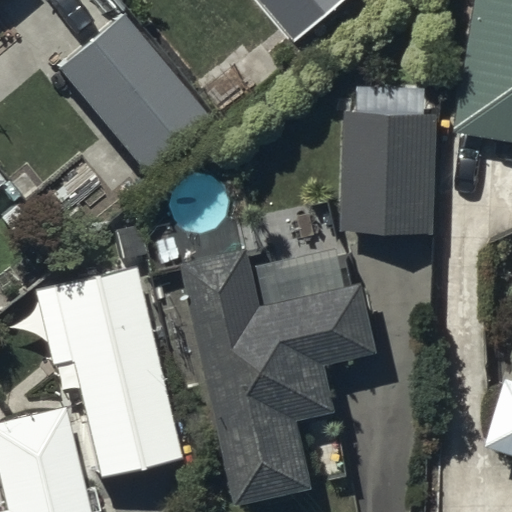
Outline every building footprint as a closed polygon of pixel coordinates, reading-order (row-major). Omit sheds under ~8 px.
[(511,0),(476,0),(456,125),(511,134),(511,0)] [(205,113),(119,11),(55,64),(140,167),(205,113)] [(348,103),(343,224),(435,228),(440,107),(348,103)] [(251,238),(180,255),(238,498),(315,479),(299,411),(337,402),(327,359),(380,346),(363,276),(266,299),(251,238)] [(89,421),(152,406),(116,260),(53,276),(89,421)] [(511,371),(509,370),(488,439),(511,446),(511,371)] [(0,511),(87,511),(61,404),(0,417),(0,488),(4,505),(0,506),(0,511)]
